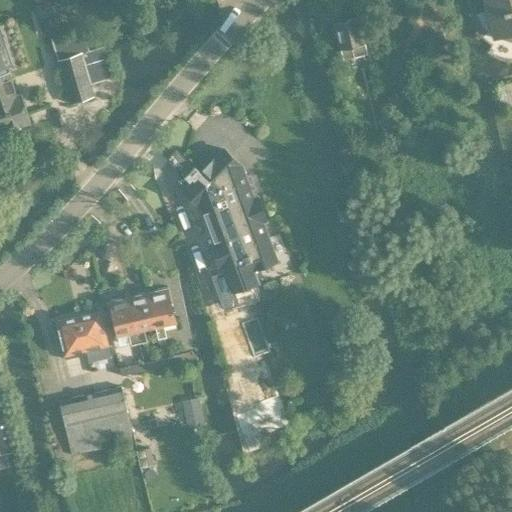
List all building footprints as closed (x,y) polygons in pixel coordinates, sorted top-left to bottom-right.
[(511,0),(484,0),(490,23),(486,27),(493,34),(494,38),(498,37),(508,41),(511,41),(511,0)] [(364,44),(357,17),(333,23),(343,60),(366,54),(364,44)] [(70,103),(93,96),(90,84),(113,77),(103,47),(88,51),(82,30),(51,39),(70,103)] [(0,34),(0,132),(28,124),(19,95),(15,96),(8,73),(7,73),(5,68),(10,66),(0,34)] [(414,141),(402,90),(387,94),(399,144),(414,141)] [(223,149),(203,170),(221,189),(252,271),(253,271),(277,262),(262,223),(266,221),(257,196),(253,198),(242,168),(223,149)] [(221,189),(203,170),(182,190),(201,209),(213,243),(209,245),(219,270),(223,268),(232,293),(258,283),(253,271),(252,271),(221,189)] [(157,291),(147,293),(155,326),(158,338),(165,336),(162,324),(175,321),(167,288),(165,289),(164,288),(156,289),(157,291)] [(137,296),(128,298),(138,342),(145,341),(143,329),(155,326),(147,293),(145,294),(145,292),(137,294),(137,296)] [(130,344),(138,342),(128,298),(118,300),(118,299),(110,301),(110,302),(108,303),(115,335),(128,332),(130,344)] [(99,312),(78,317),(86,355),(100,351),(102,358),(110,356),(99,312)] [(86,355),(78,317),(56,322),(65,360),(76,357),(75,353),(85,350),(86,355)] [(191,351),(159,359),(161,368),(194,361),(191,351)] [(159,359),(146,362),(148,371),(161,368),(159,359)] [(121,378),(148,371),(146,362),(118,368),(121,378)] [(121,387),(95,393),(101,419),(127,412),(121,387)] [(327,389),(305,396),(310,410),(332,404),(327,389)] [(134,439),(127,412),(101,419),(95,393),(59,401),(71,455),(134,439)] [(185,397),(186,423),(203,422),(202,396),(185,397)] [(280,399),(235,416),(249,453),(260,449),(256,437),(289,425),(280,399)] [(0,453),(4,452),(10,451),(12,451),(11,449),(2,411),(2,409),(0,409),(0,453)] [(144,450),(137,451),(139,463),(140,467),(147,466),(146,459),(144,450)] [(146,470),(144,474),(145,478),(149,480),(153,479),(155,476),(154,472),(151,469),(146,470)]
